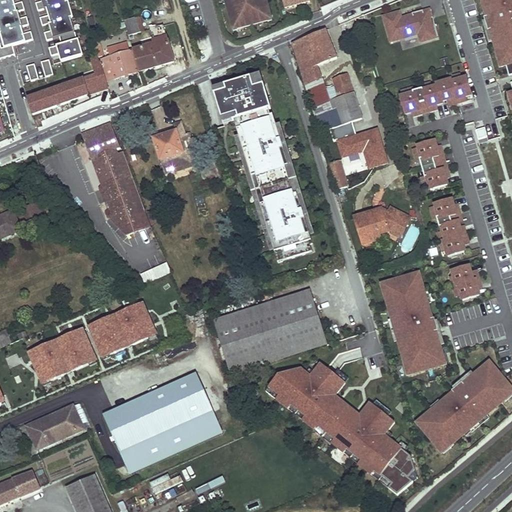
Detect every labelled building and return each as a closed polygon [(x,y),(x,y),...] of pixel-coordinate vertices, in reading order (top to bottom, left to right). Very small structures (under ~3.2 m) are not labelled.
[(57,65),(82,58),(65,0),(36,0),(48,42),(56,40),(58,46),(52,48),(57,65)] [(95,47),(81,0),(74,0),(92,64),(99,61),(98,56),(95,47)] [(227,0),(228,4),(227,4),(232,23),(236,22),(238,29),(268,21),(266,14),(270,13),(266,0),(227,0)] [(283,0),(285,8),(312,2),(311,0),(283,0)] [(511,0),(483,0),(488,17),(485,18),(489,31),(492,30),(499,53),(501,53),(505,66),(507,65),(510,76),(511,75),(511,0)] [(434,17),(432,8),(424,10),(427,20),(434,17)] [(401,12),(385,17),(391,39),(405,34),(406,37),(420,33),(422,42),(440,37),(434,17),(427,20),(424,10),(414,13),(414,15),(402,18),(401,12)] [(25,17),(19,19),(27,42),(33,41),(25,17)] [(142,32),(138,17),(125,21),(129,36),(142,32)] [(174,62),(165,26),(151,30),(155,45),(133,52),(139,72),(174,62)] [(338,58),(327,30),(293,43),(320,130),(326,128),(321,113),(332,109),(326,90),(319,66),(338,58)] [(130,52),(128,43),(108,49),(111,58),(130,52)] [(139,72),(133,52),(111,58),(101,60),(101,61),(107,81),(139,72)] [(107,81),(101,61),(99,61),(92,64),(95,75),(28,100),(28,103),(25,104),(29,114),(33,114),(34,116),(109,89),(107,81)] [(40,63),(45,78),(53,76),(49,61),(40,63)] [(22,69),(24,83),(38,81),(35,66),(22,69)] [(354,94),(348,74),(334,78),(336,86),(340,99),(354,94)] [(265,86),(262,75),(252,78),(255,89),(265,86)] [(252,78),(222,88),(233,122),(236,121),(242,119),(244,129),(238,131),(241,138),(244,148),(249,147),(253,159),(248,160),(253,178),(258,177),(267,204),(262,206),(268,224),(272,222),(276,234),(271,236),(276,250),(277,253),(283,251),(286,261),(315,252),(313,246),(315,245),(314,242),(299,194),(296,195),(287,168),(290,167),(278,126),(274,116),(272,117),(270,110),(272,110),(265,86),(255,89),(252,78)] [(473,95),(468,78),(463,79),(453,82),(453,83),(457,97),(458,103),(464,102),(463,98),(466,97),(473,95)] [(443,83),(437,85),(438,87),(439,87),(443,101),(448,100),(452,98),(454,104),(458,103),(457,97),(453,83),(453,82),(453,80),(449,81),(443,83)] [(444,103),(443,101),(439,87),(438,87),(437,85),(433,86),(424,89),(424,91),(430,111),(435,110),(434,106),(437,105),(444,103)] [(340,99),(336,86),(326,90),(332,109),(321,113),(326,128),(328,128),(333,142),(366,130),(354,94),(340,99)] [(222,88),(214,90),(225,125),(233,122),(222,88)] [(414,88),(403,91),(404,97),(414,94),(413,92),(415,92),(414,88)] [(404,97),(401,98),(407,115),(413,113),(417,112),(418,115),(430,111),(424,91),(424,89),(423,89),(415,92),(413,92),(414,94),(404,97)] [(242,119),(236,121),(238,131),(244,129),(242,119)] [(123,122),(116,125),(122,140),(129,137),(123,122)] [(178,132),(158,139),(159,142),(157,142),(168,175),(179,171),(178,168),(190,164),(186,154),(193,152),(187,136),(186,132),(183,123),(175,125),(176,128),(178,132)] [(110,191),(112,199),(117,211),(115,215),(133,234),(153,227),(122,147),(121,148),(112,124),(96,130),(96,128),(83,134),(92,160),(94,160),(107,188),(110,191)] [(314,242),(318,240),(282,125),(278,126),(290,167),(287,168),(296,195),(299,194),(314,242)] [(178,132),(176,128),(152,137),(154,143),(157,142),(159,142),(158,139),(178,132)] [(477,131),(480,140),(487,138),(484,128),(477,131)] [(236,139),(272,252),(276,250),(271,236),(276,234),(272,222),(268,224),(262,206),(267,204),(258,177),(253,178),(248,160),(253,159),(249,147),(244,148),(241,138),(236,139)] [(494,183),(511,178),(511,140),(486,146),(494,183)] [(436,141),(419,146),(420,148),(423,158),(421,159),(421,160),(423,168),(446,162),(442,150),(439,151),(438,147),(436,141)] [(197,165),(193,152),(186,154),(190,164),(191,167),(197,165)] [(348,186),(338,153),(327,156),(338,189),(348,186)] [(431,187),(432,190),(449,185),(447,179),(446,175),(449,174),(446,162),(423,168),(426,177),(426,178),(428,177),(431,187)] [(426,177),(423,178),(426,189),(431,187),(428,177),(426,178),(426,177)] [(511,181),(503,184),(505,193),(511,191),(511,181)] [(110,191),(106,188),(103,189),(108,201),(112,199),(110,191)] [(453,199),(436,204),(436,206),(439,217),(437,217),(438,218),(440,227),(442,227),(443,227),(442,226),(459,221),(463,220),(459,208),(456,209),(454,205),(453,199)] [(44,217),(37,202),(18,211),(25,226),(44,217)] [(412,217),(392,207),(390,211),(410,221),(412,217)] [(390,211),(384,208),(358,216),(366,244),(383,239),(382,233),(391,231),(403,236),(410,221),(390,211)] [(0,239),(22,230),(13,209),(0,214),(0,239)] [(442,227),(444,231),(446,240),(447,240),(447,241),(461,237),(467,235),(466,230),(462,231),(461,227),(459,221),(442,226),(443,227),(442,227)] [(447,251),(449,256),(466,252),(464,245),(463,241),(468,240),(467,235),(461,237),(447,241),(447,240),(446,240),(444,241),(447,251)] [(277,253),(280,263),(286,261),(283,251),(277,253)] [(173,274),(169,264),(143,276),(147,286),(173,274)] [(470,266),(453,271),(454,276),(457,286),(459,286),(460,286),(459,285),(474,281),(480,279),(479,275),(473,276),(472,272),(470,266)] [(418,275),(385,284),(388,294),(386,295),(406,364),(408,364),(411,374),(443,364),(440,354),(442,354),(436,332),(439,331),(435,318),(432,319),(422,285),(420,285),(418,275)] [(462,295),(464,300),(481,295),(479,289),(478,285),(481,284),(480,279),(474,281),(459,285),(460,286),(459,286),(462,295)] [(313,290),(215,320),(218,329),(316,300),(313,290)] [(316,300),(218,329),(229,364),(326,336),(316,300)] [(86,328),(100,362),(157,338),(143,304),(86,328)] [(12,344),(6,331),(0,334),(0,349),(9,346),(12,344)] [(26,354),(40,389),(97,365),(83,331),(26,354)] [(326,336),(229,364),(232,375),(329,346),(326,336)] [(21,346),(29,342),(28,338),(12,344),(9,346),(0,349),(0,351),(1,354),(21,346)] [(33,351),(29,342),(21,346),(25,355),(33,351)] [(0,388),(12,383),(0,355),(0,388)] [(428,418),(420,425),(441,450),(450,443),(451,445),(506,399),(505,397),(511,391),(511,389),(492,365),(483,372),(482,370),(465,385),(463,382),(453,391),(455,393),(427,416),(428,418)] [(322,367),(311,381),(303,374),(282,381),(271,395),(378,478),(403,447),(387,435),(396,423),(366,400),(356,412),(340,400),(349,388),(322,367)] [(207,395),(198,374),(105,414),(131,473),(223,434),(213,410),(220,407),(213,393),(207,395)] [(85,428),(75,406),(29,426),(39,449),(85,428)] [(88,441),(67,449),(74,468),(95,460),(88,441)] [(0,505),(42,488),(36,472),(3,486),(2,485),(0,485),(0,505)] [(106,498),(96,476),(68,488),(78,510),(106,498)] [(112,511),(106,498),(78,510),(78,511),(112,511)]
